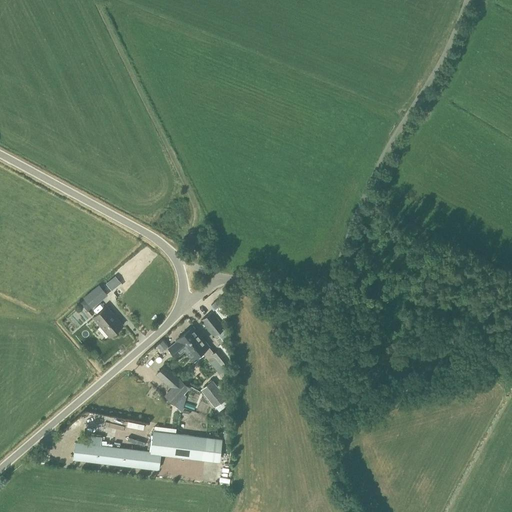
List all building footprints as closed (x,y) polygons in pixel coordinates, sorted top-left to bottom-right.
[(106,284),(111,291),(121,283),(115,276),(106,284)] [(99,285),(84,299),(92,308),(107,295),(99,285)] [(110,337),(123,326),(107,307),(94,318),(110,337)] [(58,321),(67,331),(78,321),(69,311),(58,321)] [(212,311),(201,320),(215,337),(226,328),(212,311)] [(185,350),(201,337),(193,327),(177,340),(178,342),(169,349),(176,357),(185,350)] [(201,337),(185,350),(192,360),(201,352),(210,363),(214,360),(220,367),(230,359),(230,355),(222,343),(217,346),(219,348),(213,353),(209,346),(201,337)] [(153,345),(156,352),(165,347),(161,340),(153,345)] [(190,388),(164,365),(154,375),(169,388),(164,395),(174,406),(175,404),(182,410),(187,396),(185,394),(190,388)] [(200,389),(203,393),(214,407),(215,407),(219,412),(230,403),(220,390),(225,385),(222,382),(217,386),(212,380),(200,389)] [(153,426),(150,451),(75,442),(73,460),(156,470),(159,469),(161,455),(219,462),(222,439),(176,433),(176,429),(153,426)]
